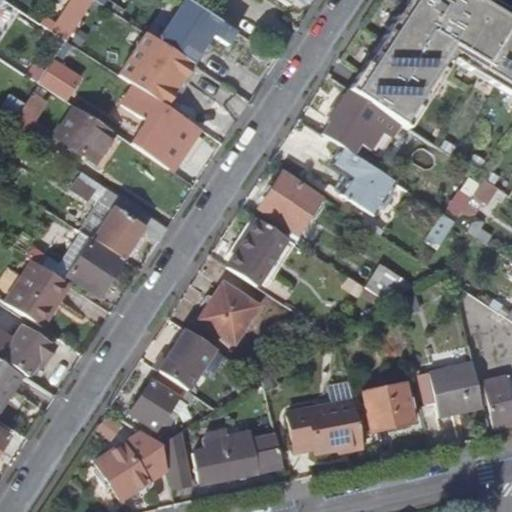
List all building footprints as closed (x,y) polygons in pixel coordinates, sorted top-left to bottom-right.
[(90,0),(67,0),(52,24),(67,35),(90,0)] [(327,120),(318,135),(351,156),(357,147),(374,158),(393,128),(404,135),(442,75),(435,71),(441,61),(511,105),(511,15),(486,0),(404,0),(403,3),(351,82),(326,119),(327,120)] [(159,43),(194,67),(221,26),(186,3),(159,43)] [(121,78),(138,89),(164,106),(167,108),(194,67),(159,43),(149,37),(121,78)] [(38,83),(68,100),(83,76),(53,58),(38,83)] [(164,106),(138,89),(135,94),(139,97),(136,103),(157,117),(164,106)] [(21,134),(38,146),(47,132),(34,123),(46,105),(34,96),(12,129),(21,134)] [(114,136),(77,111),(58,142),(96,165),(114,136)] [(197,132),(175,117),(160,140),(181,156),(197,132)] [(405,192),(372,171),(351,156),(340,174),(361,188),(351,202),(384,223),(405,192)] [(281,171),(259,206),(296,230),(318,196),(281,171)] [(482,181),(469,201),(479,207),(483,210),(496,191),(482,181)] [(82,235),(124,262),(144,230),(141,228),(148,218),(109,193),(82,235)] [(469,201),(454,225),(463,231),(468,224),(479,207),(469,201)] [(285,236),(254,216),(224,262),(254,283),(285,236)] [(463,231),(472,237),(477,230),(468,224),(463,231)] [(300,241),(322,255),(331,243),(308,228),(300,241)] [(57,281),(67,287),(72,279),(93,245),(84,239),(57,281)] [(93,245),(72,279),(102,300),(125,266),(93,245)] [(5,307),(45,333),(72,291),(67,287),(57,281),(32,264),(5,307)] [(257,302),(221,279),(197,316),(233,339),(257,302)] [(214,344),(184,324),(167,350),(163,348),(154,362),(157,363),(184,381),(188,384),(214,344)] [(45,366),(53,354),(21,334),(4,361),(32,379),(42,364),(45,366)] [(476,382),(471,358),(427,368),(437,415),(453,411),(453,408),(480,402),(480,399),(476,382)] [(184,381),(157,363),(129,405),(155,423),(184,381)] [(0,413),(22,379),(0,364),(0,413)] [(267,391),(263,374),(262,375),(248,383),(250,395),(267,391)] [(487,397),(493,424),(511,419),(511,400),(506,375),(483,380),(476,382),(480,399),(487,397)] [(399,378),(363,385),(371,425),(407,418),(399,378)] [(360,434),(351,389),(284,404),(294,444),(311,440),(312,445),(360,434)] [(282,460),(278,442),(276,430),(227,440),(223,422),(207,426),(202,435),(204,445),(190,448),(196,478),(282,460)] [(160,438),(142,426),(122,439),(94,457),(118,495),(146,477),(143,473),(164,460),(160,438)] [(180,426),(164,436),(173,481),(190,478),(180,426)] [(0,457),(11,441),(0,434),(0,457)]
